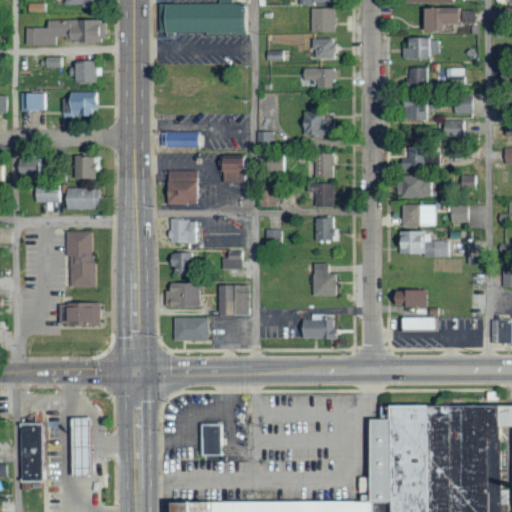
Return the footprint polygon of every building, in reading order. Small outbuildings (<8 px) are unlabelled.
[(43,3),(27,4),(27,12),(43,12),(43,3)] [(248,36),(160,36),(160,4),(248,4),(248,36)] [(334,8),(310,8),(310,33),(334,33),(334,8)] [(421,32),(441,32),(440,25),(474,24),(473,9),(420,9),(421,32)] [(24,45),(55,46),(55,41),(104,42),(104,21),(45,20),(45,29),(25,28),(24,45)] [(335,39),(313,39),(313,59),(335,59),(335,39)] [(401,48),(401,58),(429,59),(430,54),(438,54),(438,40),(405,39),(405,48),(401,48)] [(266,61),(284,60),(284,49),(265,50),(266,61)] [(61,58),(40,58),(40,67),(61,68),(61,58)] [(94,83),(94,76),(96,76),(96,62),(72,62),(72,83),(94,83)] [(427,89),(428,68),(407,67),(407,88),(427,89)] [(335,69),(302,68),(301,80),(315,80),(315,88),(335,88),(335,69)] [(464,69),(445,68),(445,84),(464,84),(464,69)] [(64,117),(95,117),(95,93),(64,92),(64,117)] [(46,93),(20,93),(20,111),(46,111),(46,93)] [(471,96),(452,96),(453,114),(472,114),(471,96)] [(403,121),(428,120),(427,102),(402,103),(403,121)] [(300,123),(301,136),(329,136),(328,119),(320,120),(320,113),(302,114),(303,123),(300,123)] [(465,137),(465,120),(442,119),(442,136),(465,137)] [(272,132),(256,133),(256,148),(273,147),(272,132)] [(201,147),(201,133),(160,134),(160,148),(201,147)] [(424,169),(424,149),(403,148),(402,168),(424,169)] [(313,155),(313,178),(333,177),(333,154),(313,155)] [(264,172),(285,171),(284,156),(263,157),(264,172)] [(12,176),(38,177),(38,159),(13,158),(12,176)] [(94,159),(72,158),(72,180),(93,181),(94,159)] [(219,183),(242,182),(241,159),(219,159),(219,183)] [(197,204),(197,170),(168,170),(168,183),(164,183),(164,204),(197,204)] [(430,198),(431,180),(396,179),(396,197),(430,198)] [(333,207),(333,184),(312,183),(312,207),(333,207)] [(59,186),(33,187),(33,203),(59,202),(59,186)] [(96,210),(97,189),(63,188),(63,210),(96,210)] [(259,207),(275,207),(275,192),(259,193),(259,207)] [(435,205),(401,205),(401,226),(435,227),(435,205)] [(449,223),(468,223),(468,206),(449,206),(449,223)] [(333,218),(315,217),(315,241),(333,241),(333,218)] [(169,243),(170,219),(193,219),(193,243),(169,243)] [(68,283),(69,229),(97,230),(96,283),(68,283)] [(265,245),(281,245),(282,230),(265,230),(265,245)] [(396,232),(397,256),(449,255),(449,241),(430,241),(430,232),(396,232)] [(241,270),(241,252),(226,251),(225,269),(241,270)] [(169,275),(192,274),(192,254),(169,254),(169,275)] [(311,296),(334,296),(334,275),(328,275),(328,264),(312,264),(311,296)] [(197,309),(198,284),(166,284),(166,308),(197,309)] [(247,316),(247,286),(217,286),(217,316),(247,316)] [(400,290),(401,307),(425,307),(425,290),(400,290)] [(62,320),(62,300),(103,300),(103,321),(62,320)] [(300,340),(333,339),(333,319),(321,319),(321,315),(309,315),(309,320),(300,320),(300,340)] [(176,342),(175,319),(209,318),(209,341),(176,342)] [(432,318),(398,319),(399,331),(432,330),(432,318)] [(179,511),(179,501),(374,500),(374,416),(394,416),(394,403),(511,402),(511,511),(179,511)] [(97,475),(96,415),(73,415),(74,475),(97,475)] [(46,478),(45,421),(21,421),(22,478),(46,478)] [(205,455),(205,423),(223,423),(223,455),(205,455)]
